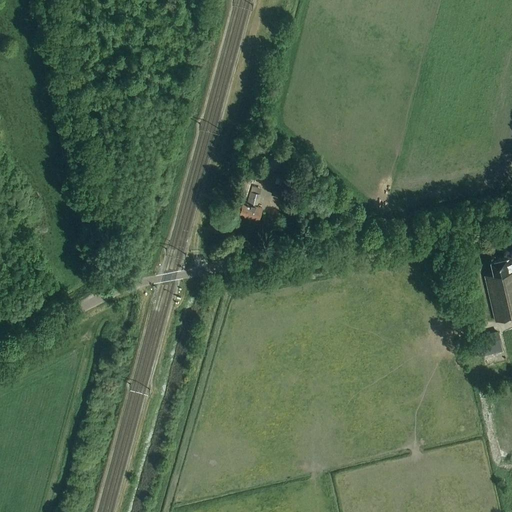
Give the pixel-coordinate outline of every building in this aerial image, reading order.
[(468,190),(495,184),(493,178),(467,183),(468,190)] [(271,195),(282,198),(285,189),(274,185),(271,195)] [(251,192),(251,194),(248,205),(244,204),(242,214),(246,215),(245,217),(258,221),(261,208),(257,207),(260,194),(251,192)] [(495,322),(511,317),(511,255),(491,261),(494,274),(484,276),(495,322)] [(474,336),(479,357),(503,351),(498,331),(474,336)]
